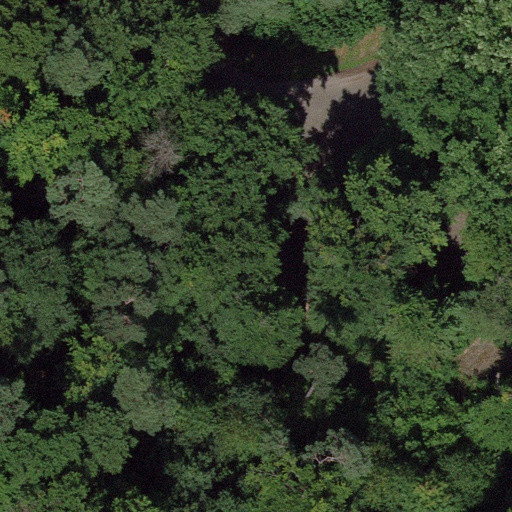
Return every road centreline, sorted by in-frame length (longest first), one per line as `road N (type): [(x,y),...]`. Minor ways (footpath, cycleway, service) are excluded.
road 1 (track): [(100,0),(191,69),(299,106),(392,207),(511,236)]
road 2 (track): [(511,12),(425,61),(299,106)]
